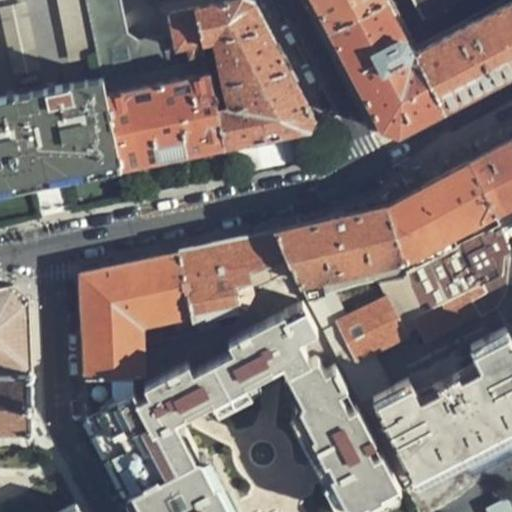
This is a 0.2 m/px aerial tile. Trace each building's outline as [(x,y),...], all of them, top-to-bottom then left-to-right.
[(85,0),(88,11),(101,76),(103,76),(104,80),(171,66),(163,35),(140,41),(127,33),(119,0),(85,0)] [(213,2),(212,0),(156,0),(155,0),(163,35),(171,66),(208,59),(204,40),(176,45),(171,12),(213,2)] [(284,59),(253,0),(222,0),(213,2),(171,12),(176,45),(204,40),(214,38),(223,83),(214,85),(225,144),(314,125),(316,118),(284,59)] [(313,0),(329,29),(387,0),(313,0)] [(400,134),(448,109),(418,53),(389,0),(387,0),(329,29),(361,90),(381,128),(400,134)] [(511,0),(418,53),(448,109),(477,93),(511,74),(511,0)] [(420,0),(427,12),(449,0),(420,0)] [(208,147),(225,144),(214,85),(209,66),(202,67),(203,72),(107,92),(123,165),(208,147)] [(101,76),(0,98),(0,190),(48,181),(123,165),(107,92),(104,80),(103,76),(101,76)] [(511,138),(478,156),(466,162),(494,212),(511,201),(511,138)] [(404,254),(411,276),(501,230),(498,221),(494,212),(466,162),(413,192),(405,196),(386,204),(404,254)] [(404,254),(386,204),(335,215),(274,229),(294,268),(301,281),(404,254)] [(294,268),(274,229),(231,238),(178,249),(192,312),(193,315),(197,334),(220,328),(217,306),(240,301),(246,301),(253,288),(294,268)] [(511,275),(504,258),(509,255),(508,253),(501,230),(411,276),(401,281),(404,291),(418,325),(425,342),(492,306),(511,275)] [(192,312),(178,249),(108,265),(80,271),(81,322),(83,375),(134,373),(150,372),(148,354),(143,354),(141,325),(139,323),(142,319),(145,321),(192,312)] [(301,281),(311,301),(401,281),(411,276),(404,254),(301,281)] [(11,285),(0,287),(0,375),(31,376),(31,299),(11,285)] [(356,390),(402,481),(412,475),(415,480),(455,458),(511,428),(511,344),(503,326),(469,345),(477,360),(416,393),(408,377),(389,387),(372,349),(418,325),(404,291),(325,330),(356,390)] [(134,373),(83,375),(85,414),(136,511),(234,511),(203,453),(199,455),(184,426),(179,428),(174,419),(198,405),(201,410),(215,403),(218,409),(252,391),(248,384),(261,377),(260,373),(282,361),(288,370),(283,373),(298,403),(293,405),(333,483),(329,484),(345,511),(346,511),(353,511),(359,510),(400,488),(380,450),(373,454),(367,443),(375,439),(356,403),(349,407),(340,389),(348,385),(337,363),(326,368),(318,355),(312,358),(300,337),(319,327),(304,298),(229,338),(234,347),(195,369),(189,360),(146,382),(151,391),(141,396),(136,387),(134,373)] [(175,320),(178,338),(197,334),(193,315),(175,320)] [(31,376),(0,375),(0,447),(31,446),(31,376)] [(483,510),(484,511),(511,511),(511,509),(509,504),(506,498),(483,510)] [(79,511),(74,502),(54,511),(79,511)]
